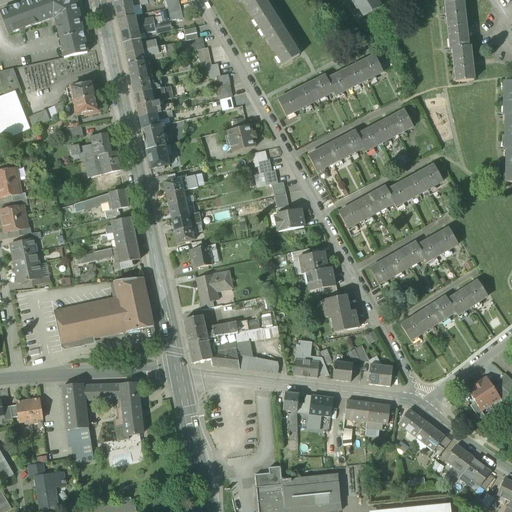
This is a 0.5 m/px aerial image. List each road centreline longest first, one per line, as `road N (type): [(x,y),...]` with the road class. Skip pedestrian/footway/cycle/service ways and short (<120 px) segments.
road 1 (residential): [(415,399),(199,0)]
road 2 (secondary): [(99,0),(180,370)]
road 3 (tertiary): [(415,399),(180,370)]
road 4 (residential): [(180,370),(17,378)]
road 5 (secondary): [(180,370),(210,511)]
road 6 (tertiary): [(511,473),(415,399)]
